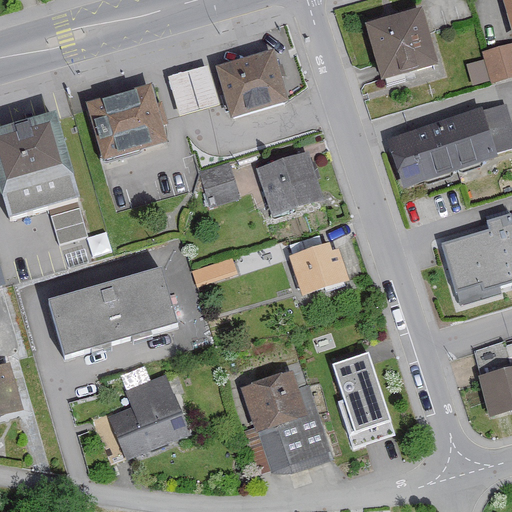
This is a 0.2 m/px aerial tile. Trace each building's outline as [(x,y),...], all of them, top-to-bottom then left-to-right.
[(511,0),(497,0),(510,48),(511,47),(511,0)] [(436,68),(421,15),(366,30),(381,83),(436,68)] [(511,51),(480,59),(482,64),(465,69),(470,90),(488,85),(489,90),(511,83),(511,51)] [(265,59),(213,75),(228,124),(280,107),(265,59)] [(146,88),(76,111),(96,174),(166,152),(146,88)] [(479,119),(477,113),(384,144),(400,194),(492,165),(491,162),(511,155),(511,134),(504,110),(479,119)] [(77,202),(53,120),(0,135),(0,188),(10,222),(77,202)] [(192,197),(198,179),(191,158),(160,167),(171,203),(192,197)] [(320,206),(304,159),(253,175),(268,222),(320,206)] [(237,203),(228,169),(200,177),(209,211),(237,203)] [(85,238),(77,214),(50,223),(58,247),(85,238)] [(491,231),(443,245),(461,304),(500,293),(498,286),(511,282),(511,222),(510,216),(489,222),(491,231)] [(318,252),(314,241),(287,250),(291,262),(285,263),(299,304),(346,288),(335,256),(329,258),(326,249),(318,252)] [(191,267),(195,282),(238,271),(234,255),(191,267)] [(174,336),(156,274),(39,309),(57,370),(174,336)] [(367,355),(335,366),(346,401),(340,402),(355,447),(393,434),(367,355)] [(0,421),(18,416),(3,368),(0,368),(0,421)] [(511,416),(511,373),(476,384),(487,423),(511,416)] [(258,438),(269,475),(289,477),(327,466),(304,389),(291,393),(287,379),(237,394),(251,440),(258,438)] [(186,439),(161,381),(121,398),(127,413),(107,421),(126,465),(186,439)]
